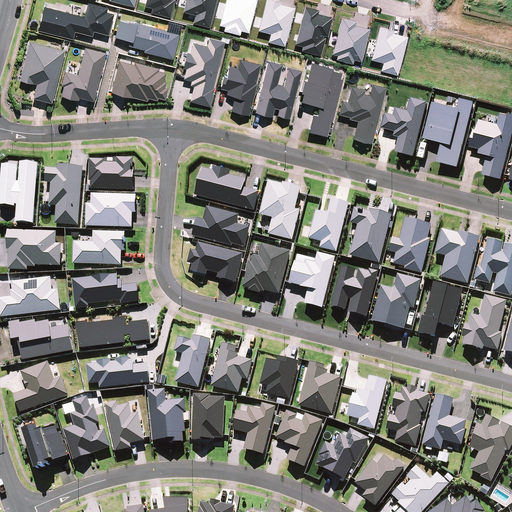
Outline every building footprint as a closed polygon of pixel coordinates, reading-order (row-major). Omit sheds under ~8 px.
[(277,279),(269,277),(265,299),(273,300),(277,279)] [(232,280),(230,288),(249,293),(251,285),(232,280)] [(250,293),(258,295),(259,292),(264,294),(266,288),(252,284),(250,293)] [(290,296),(288,304),(306,308),(308,301),(290,296)] [(226,350),(220,349),(217,362),(224,363),(226,350)] [(256,355),(249,352),(245,367),(252,369),(256,355)]
